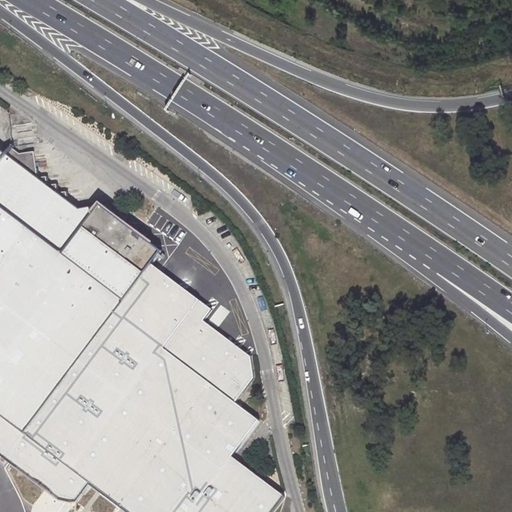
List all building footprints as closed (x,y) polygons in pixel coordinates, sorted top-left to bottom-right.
[(84,228),(100,206),(79,211),(67,202),(66,193),(57,193),(56,185),(47,186),(47,178),(38,178),(34,153),(20,154),(12,148),(6,155),(0,162),(0,207),(64,255),(84,228)] [(100,206),(84,228),(145,274),(152,265),(161,252),(100,206)] [(64,255),(0,207),(0,415),(25,433),(125,301),(64,255)] [(145,274),(84,228),(64,255),(125,301),(145,274)] [(259,421),(235,403),(163,349),(199,302),(152,265),(145,274),(125,301),(25,433),(90,485),(125,511),(273,511),(285,497),(232,457),(259,421)] [(163,349),(235,403),(253,379),(250,358),(204,321),(211,311),(199,302),(163,349)] [(77,504),(90,485),(25,433),(0,415),(0,455),(53,495),(59,500),(70,504),(77,504)]
